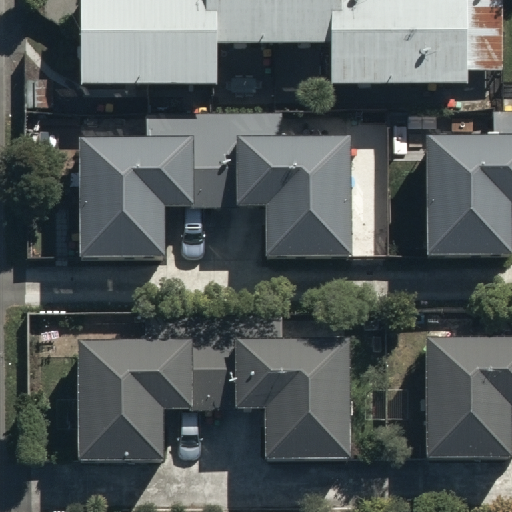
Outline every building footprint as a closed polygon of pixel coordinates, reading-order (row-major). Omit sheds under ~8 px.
[(78,0),(77,75),(213,77),(214,32),(328,34),(327,74),(506,77),(507,0),(78,0)] [(488,134),(419,136),(420,262),(510,261),(509,209),(511,208),(511,111),(488,112),(488,134)] [(156,135),(82,135),(82,260),(167,260),(166,216),(267,215),(268,261),(351,260),(350,140),(284,140),(284,122),(155,123),(156,135)] [(501,339),(428,339),(429,462),(511,461),(511,318),(501,318),(501,339)] [(155,337),(79,338),(80,464),(164,464),(164,417),(262,416),(262,459),(350,458),(349,340),(285,341),(284,324),(155,325),(155,337)]
